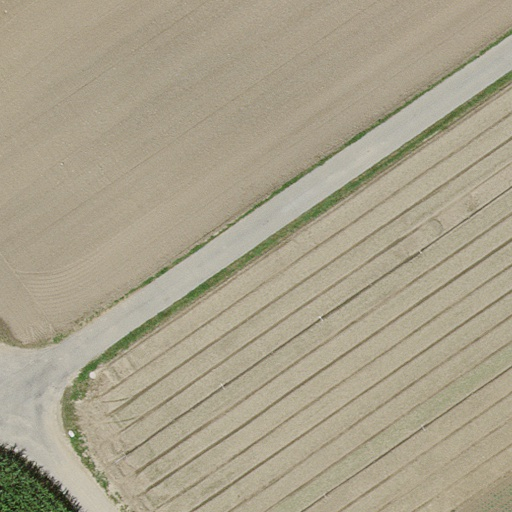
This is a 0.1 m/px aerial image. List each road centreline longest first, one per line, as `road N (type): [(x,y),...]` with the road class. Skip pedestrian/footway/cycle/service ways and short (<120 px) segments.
road 1 (track): [(0,405),(511,54)]
road 2 (track): [(108,511),(0,381)]
